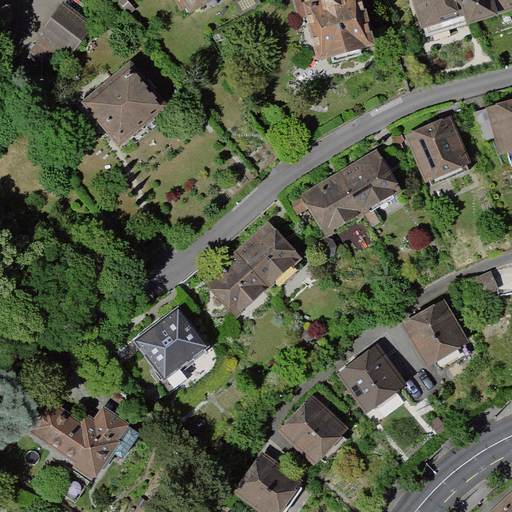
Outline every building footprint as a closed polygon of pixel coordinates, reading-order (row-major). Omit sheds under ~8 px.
[(234,0),(233,0),(171,0),(183,21),(190,17),(193,22),(234,0)] [(267,5),(263,0),(243,0),(235,5),(243,19),(267,5)] [(380,52),(365,0),(323,0),(324,4),(304,10),(320,68),(380,52)] [(416,0),(428,38),(474,24),(467,0),(416,0)] [(511,0),(467,0),(474,24),(477,33),(511,22),(511,0)] [(98,23),(69,1),(43,35),(46,37),(33,52),(60,73),(98,23)] [(172,113),(133,66),(83,108),(122,154),(172,113)] [(511,159),(511,107),(476,118),(484,147),(497,143),(502,162),(511,159)] [(453,124),(409,143),(429,189),(473,170),(453,124)] [(382,160),(347,180),(369,219),(404,199),(382,160)] [(347,180),(311,200),(333,240),(369,219),(347,180)] [(268,232),(239,258),(272,293),(301,266),(268,232)] [(239,258),(208,287),(240,322),(272,293),(239,258)] [(500,288),(493,271),(466,283),(473,300),(500,288)] [(207,346),(177,307),(133,340),(162,379),(207,346)] [(474,350),(449,307),(409,331),(434,374),(440,371),(443,375),(474,357),(471,352),(474,350)] [(409,393),(380,354),(343,381),(372,420),(409,393)] [(80,418),(44,396),(23,428),(74,461),(71,465),(94,479),(131,422),(101,403),(93,416),(85,411),(80,418)] [(352,436),(314,401),(282,436),(320,471),(325,466),(327,467),(347,446),(345,444),(352,436)] [(279,511),(301,481),(263,454),(236,492),(265,511),(279,511)] [(511,511),(511,492),(491,511),(511,511)]
